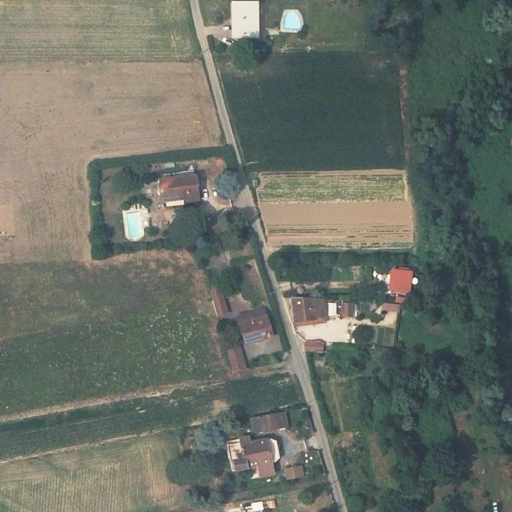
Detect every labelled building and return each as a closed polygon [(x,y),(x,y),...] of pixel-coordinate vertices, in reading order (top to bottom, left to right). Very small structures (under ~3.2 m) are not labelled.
[(234,6),(235,38),(256,37),(256,5),(234,6)] [(198,175),(162,178),(164,206),(197,203),(197,198),(200,198),(198,175)] [(410,291),(411,271),(395,270),(394,290),(410,291)] [(222,290),(213,293),(218,310),(226,308),(222,290)] [(325,307),(324,299),(296,300),(297,326),(320,326),(318,307),(325,307)] [(341,318),(355,317),(355,303),(340,303),(341,318)] [(400,313),(401,305),(383,303),(382,311),(400,313)] [(273,336),(265,308),(239,315),(247,343),(273,336)] [(241,348),(229,350),(234,371),(247,368),(241,348)] [(285,413),(274,415),(277,429),(288,427),(285,413)] [(261,432),(277,429),(274,415),(259,418),(261,432)] [(254,434),(261,432),(259,418),(251,419),(254,434)] [(268,440),(248,443),(247,437),(228,442),(233,471),(249,469),(251,479),(274,475),(272,464),(279,462),(279,456),(275,442),(269,444),(268,440)] [(301,466),(287,468),(288,479),(303,477),(301,466)] [(275,501),(252,503),(252,511),(276,509),(275,501)]
